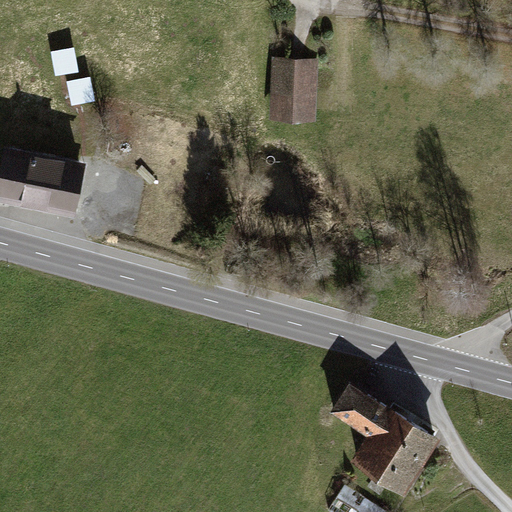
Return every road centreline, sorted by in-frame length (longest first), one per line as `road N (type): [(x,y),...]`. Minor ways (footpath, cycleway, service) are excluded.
road 1 (secondary): [(0,241),(418,356)]
road 2 (track): [(301,0),(511,61)]
road 3 (unclassified): [(511,510),(454,446),(421,385),(418,356)]
